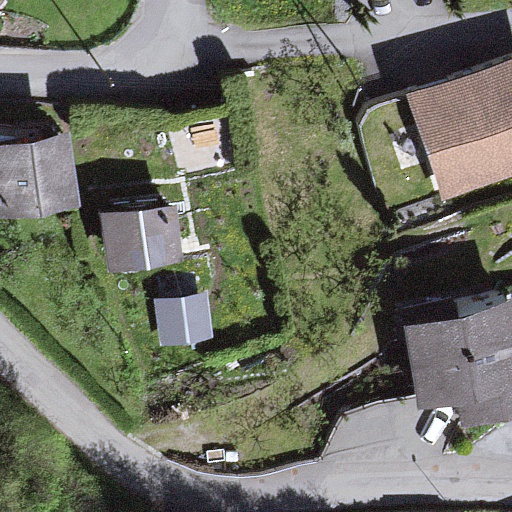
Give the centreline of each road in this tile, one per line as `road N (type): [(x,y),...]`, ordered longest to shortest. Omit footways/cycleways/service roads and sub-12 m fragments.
road 1 (unclassified): [(511,492),(236,482),(171,465),(119,443),(0,325)]
road 2 (unclassified): [(0,63),(145,66),(170,41),(170,0)]
